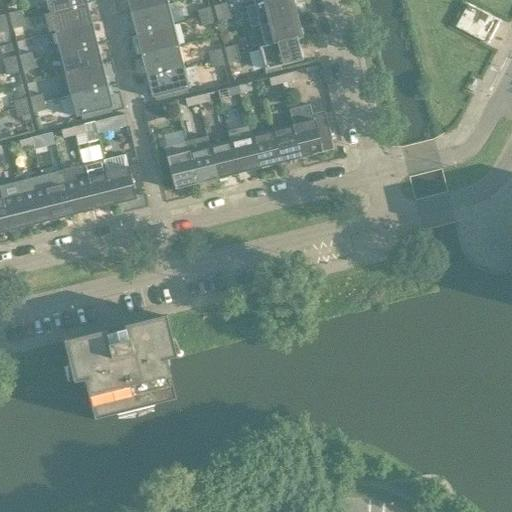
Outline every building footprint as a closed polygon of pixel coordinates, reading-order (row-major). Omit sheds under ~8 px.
[(85,0),(45,0),(49,12),(86,3),(85,0)] [(166,0),(126,0),(130,14),(167,5),(166,0)] [(292,0),(274,0),(254,5),(259,26),(297,17),(292,0)] [(236,1),(225,4),(214,7),(216,15),(227,12),(238,9),(236,1)] [(86,3),(49,12),(54,33),(91,24),(86,3)] [(167,5),(130,14),(135,35),(173,26),(167,5)] [(467,6),(456,27),(487,43),(498,22),(467,6)] [(209,8),(197,11),(199,19),(211,16),(209,8)] [(8,14),(10,22),(22,19),(20,11),(8,14)] [(229,20),(227,12),(216,15),(218,23),(229,20)] [(211,16),(199,19),(201,27),(213,24),(211,16)] [(259,26),(264,46),(265,47),(296,39),(296,40),(302,39),(297,17),(259,26)] [(22,19),(10,22),(12,30),(24,27),(22,19)] [(91,24),(54,33),(59,54),(96,45),(91,24)] [(173,26),(135,35),(141,56),(178,46),(173,26)] [(296,39),(265,47),(264,46),(258,48),(264,71),(301,61),(296,40),(296,39)] [(96,45),(59,54),(64,75),(102,66),(96,45)] [(178,46),(141,56),(146,77),(183,67),(178,46)] [(224,49),(226,56),(238,53),(236,46),(224,49)] [(220,50),(208,53),(210,61),(221,58),(220,50)] [(19,56),(21,64),(33,61),(31,53),(19,56)] [(238,53),(226,56),(228,65),(240,62),(238,53)] [(14,57),(2,60),(4,68),(16,65),(14,57)] [(221,58),(210,61),(212,69),(223,66),(221,58)] [(33,61),(21,64),(23,72),(35,69),(33,61)] [(16,65),(4,68),(6,76),(18,73),(16,65)] [(102,66),(64,75),(70,96),(107,86),(102,66)] [(183,67),(146,77),(151,99),(189,89),(183,67)] [(292,73),(280,76),(282,84),(293,81),(292,73)] [(270,86),(282,84),(280,76),(268,79),(270,86)] [(250,83),(238,86),(240,94),(252,91),(250,83)] [(107,86),(70,96),(75,118),(81,116),(111,109),(112,108),(107,86)] [(240,94),(238,86),(217,91),(219,99),(228,97),(240,94)] [(208,94),(196,97),(198,104),(210,101),(208,94)] [(29,98),(31,106),(43,103),(41,95),(29,98)] [(186,107),(198,104),(196,97),(184,100),(186,107)] [(25,99),(13,102),(15,110),(27,107),(25,99)] [(43,103),(31,106),(33,113),(45,111),(43,103)] [(149,122),(168,117),(165,103),(145,108),(149,122)] [(30,120),(27,107),(15,110),(17,118),(21,117),(22,122),(30,120)] [(111,109),(81,116),(82,120),(112,113),(111,109)] [(312,116),(313,121),(314,120),(320,143),(331,140),(324,112),(310,115),(310,117),(312,116)] [(93,123),(95,130),(107,127),(105,120),(93,123)] [(314,120),(313,121),(292,126),(301,159),(322,153),(320,143),(314,120)] [(84,125),(72,128),(74,136),(86,133),(84,125)] [(292,126),(272,131),(279,161),(288,159),(289,162),(301,159),(292,126)] [(259,169),(250,136),(248,127),(227,132),(230,142),(237,172),(246,169),(247,172),(259,169)] [(72,128),(61,131),(63,139),(74,136),(72,128)] [(279,161),(272,131),(250,136),(259,169),(271,166),(270,163),(279,161)] [(42,135),(30,138),(32,146),(44,143),(42,135)] [(217,180),(209,147),(206,137),(185,142),(188,152),(195,182),(204,180),(205,183),(217,180)] [(21,149),(32,146),(30,138),(19,141),(21,149)] [(237,172),(230,142),(209,147),(217,180),(229,177),(228,174),(237,172)] [(195,182),(188,152),(166,158),(174,191),(187,187),(187,184),(195,182)] [(136,200),(125,156),(103,161),(106,173),(113,203),(122,200),(123,203),(136,200)] [(113,203),(106,173),(103,161),(82,166),(85,178),(93,211),(105,208),(104,205),(113,203)] [(93,211),(85,178),(82,166),(60,172),(63,183),(71,213),(80,211),(81,214),(93,211)] [(71,213),(63,183),(43,188),(51,221),(63,218),(62,215),(71,213)] [(43,188),(22,194),(26,209),(29,224),(38,221),(39,224),(51,221),(43,188)] [(29,224),(26,209),(22,194),(1,199),(3,209),(9,232),(21,229),(21,226),(29,224)] [(3,209),(1,199),(0,195),(0,234),(9,232),(3,209)] [(159,249),(150,252),(152,262),(162,259),(159,249)] [(63,342),(69,365),(76,363),(84,381),(94,420),(175,400),(165,361),(175,358),(165,317),(123,327),(124,331),(105,335),(104,332),(63,342)]
